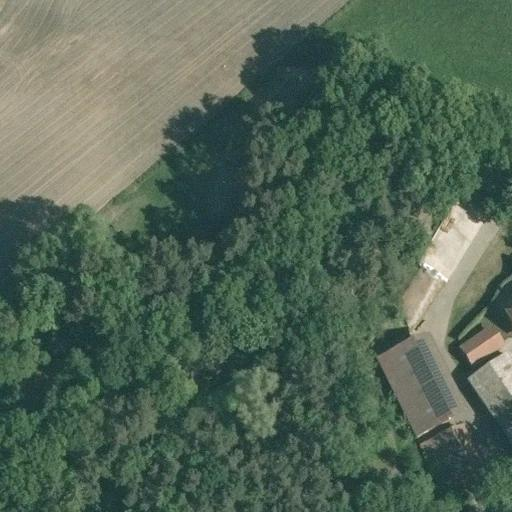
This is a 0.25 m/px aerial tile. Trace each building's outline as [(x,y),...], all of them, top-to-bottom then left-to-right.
[(511,295),(499,304),(511,323),(511,295)] [(492,329),(459,350),(470,368),(504,347),(492,329)] [(377,362),(415,439),(464,415),(425,338),(377,362)] [(511,361),(508,356),(468,384),(511,444),(511,361)] [(461,431),(425,447),(444,489),(480,473),(461,431)]
